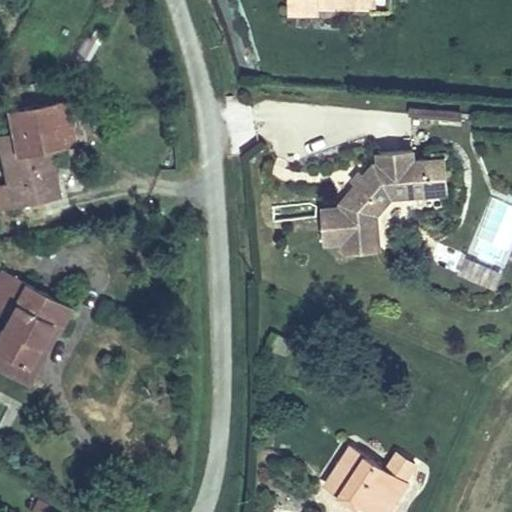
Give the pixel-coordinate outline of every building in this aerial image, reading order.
[(295,0),(295,18),(320,19),(320,12),(372,15),(373,0),(295,0)] [(64,139),(58,100),(10,106),(12,125),(0,127),(0,129),(6,175),(10,199),(54,194),(48,141),(64,139)] [(341,205),(323,207),(326,241),(352,238),(353,248),(377,246),(374,214),(395,191),(434,188),(430,155),(414,157),(413,147),(379,150),(379,160),(375,160),(341,200),(341,205)] [(445,154),(430,155),(434,188),(447,187),(445,154)] [(6,175),(0,175),(0,199),(10,199),(6,175)] [(0,301),(4,304),(0,311),(0,340),(22,352),(34,328),(45,333),(66,294),(4,256),(0,263),(0,301)] [(22,352),(0,340),(0,357),(24,372),(45,333),(34,328),(22,352)] [(295,340),(277,332),(272,348),(288,354),(295,340)] [(408,475),(352,441),(330,481),(358,499),(363,491),(390,507),(408,475)] [(394,466),(410,474),(417,460),(402,452),(394,466)]
